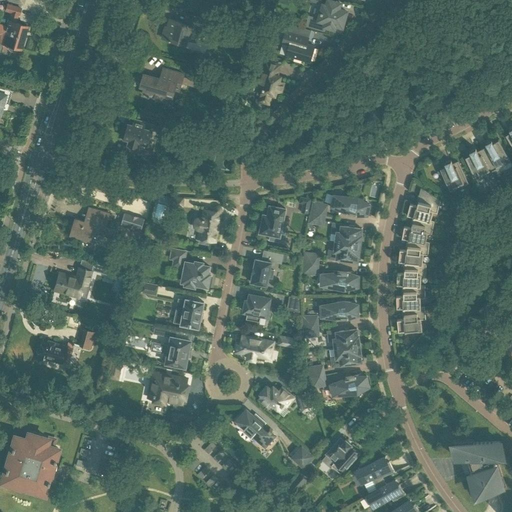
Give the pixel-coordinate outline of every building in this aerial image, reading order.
[(338,9),(340,3),(328,0),(327,6),(323,5),(319,20),(325,22),(324,26),(334,29),(335,25),(344,27),(346,18),(344,18),(346,11),(338,9)] [(7,4),(6,11),(11,12),(7,27),(0,25),(0,33),(1,34),(0,37),(0,42),(9,45),(8,48),(10,51),(13,52),(16,51),(17,47),(20,48),(27,26),(16,22),(18,14),(19,15),(21,8),(7,4)] [(201,33),(206,18),(191,14),(188,24),(171,19),(169,27),(166,27),(163,38),(179,42),(180,37),(197,41),(199,33),(201,33)] [(310,62),(315,46),(307,44),(311,31),(288,24),(282,43),(289,45),(286,55),(310,62)] [(278,65),(279,64),(266,61),(258,86),(260,86),(257,94),(261,95),(259,101),(261,102),(262,102),(266,103),(266,104),(267,103),(269,104),(272,95),(275,96),(277,91),(281,92),(282,90),(282,89),(283,86),(284,86),(284,85),(283,85),(284,82),(280,81),(281,76),(275,75),(276,71),(277,71),(277,70),(276,70),(278,65)] [(179,90),(184,75),(168,70),(165,80),(144,74),(142,82),(146,83),(143,94),(171,103),(175,89),(179,90)] [(8,104),(12,90),(0,86),(0,118),(5,103),(8,104)] [(145,128),(146,122),(134,118),(133,124),(128,123),(123,139),(129,140),(127,145),(139,149),(139,148),(153,151),(156,139),(150,137),(153,130),(145,128)] [(232,145),(207,138),(204,149),(229,156),(232,145)] [(482,149),(493,170),(510,161),(498,140),(493,143),(492,140),(485,143),(487,146),(482,149)] [(493,170),(482,149),(477,151),(476,148),(469,152),(471,154),(466,157),(476,179),(493,170)] [(452,163),(451,160),(445,163),(446,166),(441,169),(450,191),(468,183),(458,161),(452,163)] [(430,221),(430,220),(432,212),(437,213),(440,201),(421,188),(417,205),(410,204),(407,215),(413,217),(413,216),(430,221)] [(350,199),(334,195),(331,206),(347,210),(347,212),(346,212),(346,213),(362,217),(362,216),(357,215),(357,212),(368,214),(370,205),(360,202),(361,200),(366,201),(366,200),(350,196),(350,197),(351,197),(350,199)] [(303,204),(301,212),(308,214),(311,199),(301,196),(299,203),(303,204)] [(312,212),(325,215),(327,205),(314,202),(312,212)] [(282,226),(285,209),(270,206),(268,215),(263,215),(260,232),(270,234),(269,240),(285,243),(288,228),(282,226)] [(221,212),(221,210),(220,208),(218,207),(216,207),(214,208),(213,210),(213,211),(204,209),(203,218),(202,218),(199,218),(196,220),(195,222),(195,226),(197,228),(199,229),(200,230),(199,238),(215,242),(221,212)] [(73,236),(91,241),(93,233),(114,239),(116,230),(106,227),(110,213),(95,209),(91,223),(75,218),(72,227),(75,228),(73,236)] [(144,218),(124,212),(121,225),(141,231),(144,218)] [(323,224),(325,215),(312,212),(310,222),(323,224)] [(434,221),(430,220),(430,221),(413,216),(413,217),(411,225),(412,225),(412,228),(404,226),(402,238),(408,239),(425,242),(425,241),(427,233),(432,234),(434,221)] [(336,242),(360,245),(362,236),(361,235),(362,229),(350,227),(343,226),(343,225),(333,224),(332,233),(337,233),(336,242)] [(160,244),(167,245),(169,238),(162,237),(160,244)] [(429,242),(425,241),(425,242),(408,239),(407,247),(408,248),(407,250),(400,249),(399,261),(404,262),(422,263),(423,254),(428,255),(429,242)] [(359,255),(360,245),(336,242),(334,250),(330,250),(329,258),(338,260),(338,259),(346,260),(357,261),(358,255),(359,255)] [(186,262),(183,262),(185,252),(173,249),(171,258),(176,259),(175,265),(185,267),(184,274),(187,275),(185,285),(195,287),(195,284),(208,287),(210,274),(208,274),(209,266),(202,265),(203,263),(196,261),(195,264),(186,262)] [(282,261),(283,254),(267,251),(266,258),(282,261)] [(303,264),(319,265),(320,253),(304,251),(303,264)] [(271,262),(257,259),(255,259),(255,260),(254,268),(253,267),(251,273),(253,274),(251,281),(251,283),(252,283),(266,286),(267,286),(267,285),(268,278),(272,279),(274,271),(270,270),(272,263),(272,262),(271,262)] [(426,264),(422,263),(404,262),(404,270),(405,270),(405,273),(397,273),(397,285),(403,285),(420,285),(420,276),(426,276),(426,264)] [(318,275),(319,265),(303,264),(302,274),(318,275)] [(59,273),(54,290),(84,298),(92,271),(79,267),(76,278),(59,273)] [(354,273),(354,272),(337,272),(338,272),(338,274),(321,274),(321,285),(338,286),(338,288),(337,288),(337,289),(353,289),(353,288),(348,288),(348,286),(358,286),(359,276),(348,276),(348,273),(354,273)] [(159,285),(142,282),(141,292),(157,295),(159,285)] [(424,285),(420,285),(403,285),(403,293),(404,293),(404,296),(396,296),(397,308),(403,308),(420,307),(420,298),(425,298),(424,285)] [(266,316),(270,299),(250,295),(248,301),(246,301),(245,303),(243,303),(242,309),(244,309),(244,312),(247,312),(246,319),(260,322),(261,315),(266,316)] [(287,310),(301,312),(300,298),(290,296),(287,310)] [(179,297),(174,322),(181,324),(182,325),(198,328),(199,328),(199,327),(198,327),(200,319),(201,319),(202,317),(201,317),(202,313),(202,314),(203,312),(202,311),(203,303),(204,303),(204,302),(203,302),(187,299),(186,299),(179,297)] [(348,305),(348,302),(353,302),(353,301),(337,302),(337,303),(338,303),(338,305),(321,305),(321,317),(338,316),(338,318),(337,318),(337,319),(354,318),(354,317),(348,318),(348,315),(359,315),(358,305),(348,305)] [(403,308),(404,316),(405,319),(397,320),(398,332),(406,331),(419,330),(419,329),(421,329),(421,320),(426,319),(424,306),(420,307),(403,308)] [(303,328),(319,326),(318,315),(302,315),(303,328)] [(185,367),(191,341),(175,337),(176,330),(155,326),(154,334),(171,337),(169,345),(165,344),(163,354),(168,355),(166,363),(185,367)] [(319,326),(303,328),(304,338),(319,336),(319,326)] [(90,349),(95,332),(84,329),(79,346),(90,349)] [(335,349),(360,345),(359,335),(358,336),(357,329),(345,331),(345,330),(337,332),(337,331),(328,332),(329,341),(334,340),(335,349)] [(116,344),(125,345),(127,337),(118,335),(116,344)] [(297,338),(279,335),(277,345),(295,348),(297,338)] [(272,351),(274,342),(242,336),(240,345),(237,344),(235,353),(248,355),(247,359),(255,361),(256,357),(265,358),(266,350),(272,351)] [(63,363),(63,362),(68,364),(74,344),(69,342),(67,346),(54,343),(54,342),(48,340),(48,341),(45,341),(44,344),(41,344),(42,343),(41,343),(39,348),(37,349),(36,353),(38,354),(37,356),(39,356),(37,362),(45,364),(47,359),(63,363)] [(360,345),(335,349),(336,357),(332,358),(333,367),(342,365),(350,364),(350,363),(361,362),(360,355),(361,355),(360,345)] [(119,381),(123,361),(111,359),(107,378),(119,381)] [(310,379),(326,375),(323,363),(308,366),(310,379)] [(165,401),(182,405),(183,399),(186,399),(188,385),(181,384),(182,378),(153,372),(151,386),(156,387),(156,391),(155,391),(154,395),(155,395),(154,401),(165,403),(165,401)] [(357,379),(356,376),(362,375),(361,374),(345,378),(345,379),(346,378),(347,380),(330,384),(333,395),(349,391),(350,393),(349,394),(365,390),(360,391),(359,388),(369,386),(367,376),(357,379)] [(326,375),(310,379),(312,389),(328,386),(326,375)] [(271,389),(267,386),(260,394),(262,396),(259,399),(268,408),(272,404),(277,409),(281,404),(283,406),(284,405),(286,406),(293,398),(282,388),(279,391),(273,386),(271,389)] [(297,395),(302,412),(316,409),(312,391),(297,395)] [(254,417),(246,410),(237,420),(245,428),(244,430),(251,436),(253,434),(265,445),(274,435),(271,432),(272,430),(270,428),(268,430),(264,425),(266,423),(256,415),(254,417)] [(184,431),(193,439),(207,424),(198,416),(184,431)] [(54,440),(21,430),(20,437),(14,435),(10,449),(13,450),(12,455),(6,454),(3,467),(5,467),(1,481),(14,485),(15,482),(32,487),(31,490),(44,494),(48,480),(50,481),(53,473),(48,471),(49,466),(51,461),(54,462),(58,448),(52,446),(54,440)] [(344,441),(341,438),(327,453),(328,454),(327,456),(334,462),(331,466),(340,474),(360,452),(358,450),(358,449),(353,445),(352,446),(351,445),(352,444),(346,439),(344,441)] [(495,465),(492,457),(501,457),(501,442),(456,443),(456,458),(469,458),(474,472),(469,474),(477,496),(503,486),(496,465),(495,465)] [(303,469),(315,456),(302,445),(291,458),(303,469)] [(378,490),(387,485),(383,477),(394,471),(389,461),(387,462),(385,462),(383,458),(386,457),(386,456),(372,463),(370,460),(359,465),(361,469),(357,471),(358,471),(363,481),(371,476),(378,490)] [(290,485),(296,491),(307,479),(300,474),(290,485)] [(378,490),(367,496),(367,497),(368,496),(374,506),(390,497),(393,501),(405,494),(400,484),(397,486),(397,485),(396,486),(393,482),(396,480),(387,485),(378,490)] [(419,511),(415,505),(413,506),(412,505),(411,506),(408,503),(411,501),(410,500),(392,511),(419,511)]
